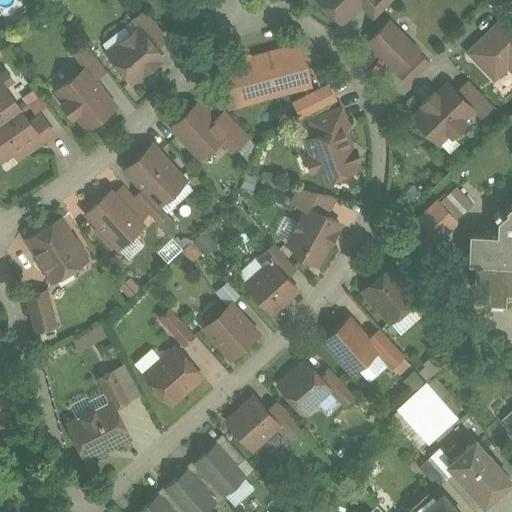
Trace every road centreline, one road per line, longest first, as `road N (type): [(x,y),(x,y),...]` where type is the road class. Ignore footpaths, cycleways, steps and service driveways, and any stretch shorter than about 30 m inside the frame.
road 1 (residential): [(84,511),(291,333),(366,227),(378,178),(374,114),(326,37),(286,0)]
road 2 (residential): [(0,224),(58,192),(128,136),(245,0)]
road 3 (residential): [(0,252),(67,511)]
